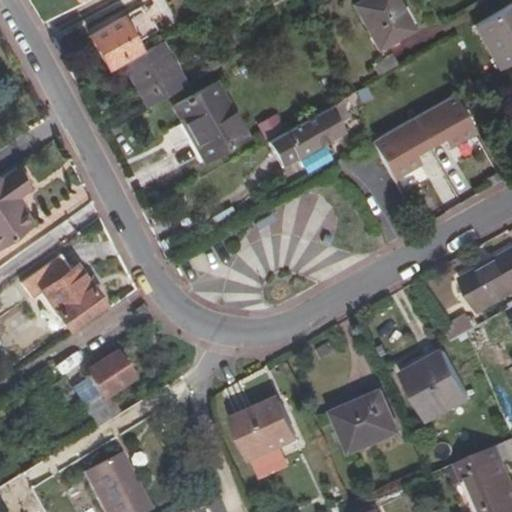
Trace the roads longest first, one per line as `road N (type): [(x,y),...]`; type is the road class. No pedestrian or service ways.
road 1 (residential): [(511,200),(268,333),(213,329),(160,292),(68,116)]
road 2 (residential): [(68,116),(5,0)]
